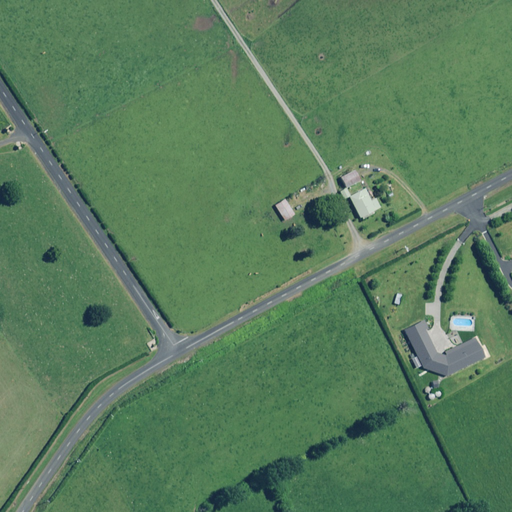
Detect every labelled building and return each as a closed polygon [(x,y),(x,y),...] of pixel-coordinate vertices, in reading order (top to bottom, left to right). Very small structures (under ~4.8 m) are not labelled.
[(358,181),(352,170),(339,177),(344,188),(358,181)] [(359,198),(356,192),(348,196),(360,220),(373,213),(372,211),(379,207),(374,198),(369,200),(366,194),(359,198)] [(293,215),(283,199),(274,205),(283,220),(293,215)] [(401,294),(396,293),(393,304),(399,306),(401,294)] [(426,329),(422,321),(403,330),(415,357),(411,359),(415,368),(420,366),(422,368),(445,376),(482,358),(472,338),(445,351),(444,355),(434,352),(424,330),(426,329)]
